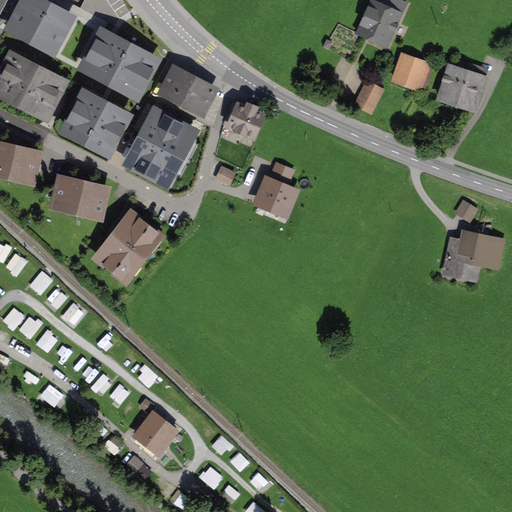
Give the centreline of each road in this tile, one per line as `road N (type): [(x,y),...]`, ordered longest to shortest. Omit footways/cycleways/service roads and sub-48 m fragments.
road 1 (residential): [(234,75),(200,179),(181,206),(0,115)]
road 2 (secondary): [(234,75),(418,162),(511,193)]
road 3 (unknown): [(435,167),(477,115),(503,58)]
